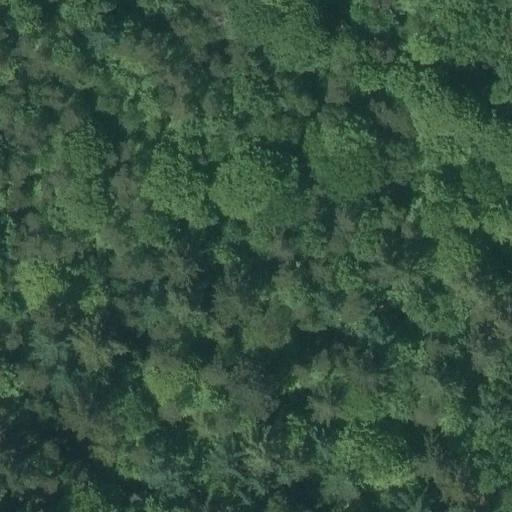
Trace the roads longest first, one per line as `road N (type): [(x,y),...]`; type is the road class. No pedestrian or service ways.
road 1 (track): [(402,51),(258,82),(0,488)]
road 2 (track): [(305,0),(511,96)]
